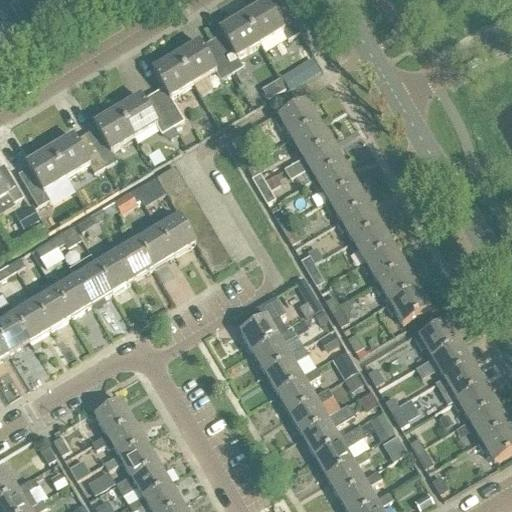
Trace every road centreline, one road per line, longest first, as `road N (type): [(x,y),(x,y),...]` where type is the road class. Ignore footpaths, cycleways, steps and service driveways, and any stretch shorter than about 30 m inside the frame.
road 1 (residential): [(209,0),(0,124)]
road 2 (tertiary): [(511,295),(395,100)]
road 3 (residential): [(0,434),(118,363),(152,367)]
road 4 (residential): [(237,511),(152,367)]
road 5 (residential): [(395,100),(511,35)]
